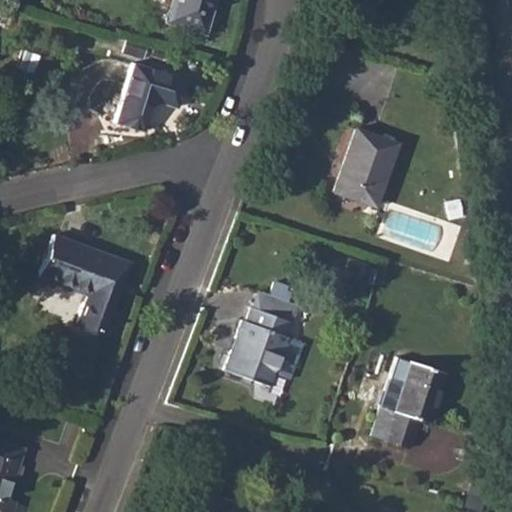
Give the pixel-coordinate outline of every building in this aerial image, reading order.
[(168,0),(163,19),(200,31),(209,0),(168,0)] [(131,64),(114,118),(138,126),(147,100),(151,97),(171,103),(179,79),(131,64)] [(353,126),(331,188),(371,203),(393,142),(353,126)] [(52,234),(37,273),(84,290),(74,321),(100,329),(123,260),(52,234)] [(289,321),(248,307),(244,320),(239,319),(221,369),(283,392),(307,325),(290,318),(289,321)] [(392,410),(379,406),(369,436),(404,447),(414,418),(423,420),(439,371),(408,361),(392,410)] [(0,511),(6,511),(9,501),(3,498),(18,448),(0,442),(0,511)] [(235,511),(239,503),(211,493),(205,511),(235,511)]
